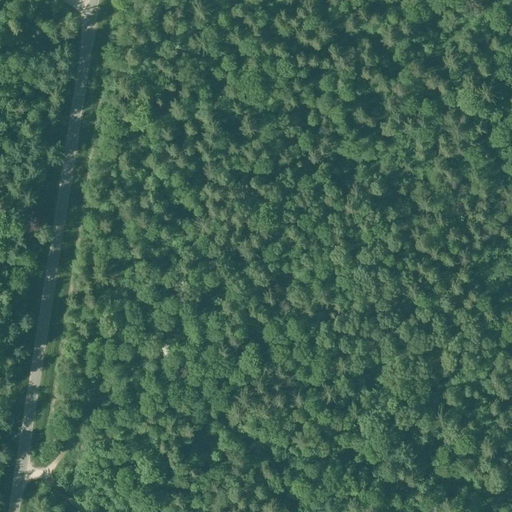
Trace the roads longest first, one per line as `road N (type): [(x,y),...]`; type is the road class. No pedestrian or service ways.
road 1 (track): [(42,473),(110,389),(488,0)]
road 2 (tertiary): [(13,511),(93,0)]
